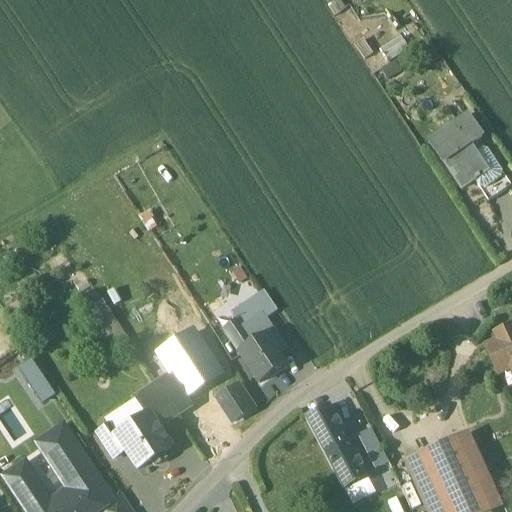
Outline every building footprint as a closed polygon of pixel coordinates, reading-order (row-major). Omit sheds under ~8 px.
[(466,118),(427,143),(444,168),(470,151),(483,143),(466,118)] [(470,151),(444,168),(462,195),(475,186),(476,185),(477,186),(481,183),(481,182),(488,177),(476,159),(470,151)] [(502,178),(488,156),(482,155),(476,159),(488,177),(481,182),(481,183),(477,186),(476,185),(475,186),(480,192),(485,193),(501,183),(502,178)] [(501,183),(485,193),(480,192),(479,193),(488,206),(511,190),(502,177),(502,178),(501,183)] [(264,296),(252,304),(262,319),(265,324),(277,316),(264,296)] [(88,309),(110,355),(129,346),(107,300),(88,309)] [(252,304),(232,318),(237,326),(242,332),(262,319),(252,304)] [(242,332),(237,326),(224,335),(239,358),(253,349),(242,332)] [(511,331),(496,339),(500,346),(487,352),(499,378),(511,372),(511,331)] [(279,346),(273,336),(267,340),(273,350),(279,346)] [(239,358),(259,389),(286,370),(280,361),(273,350),(267,340),(253,349),(239,358)] [(286,357),(279,346),(273,350),(280,361),(286,357)] [(214,398),(231,427),(258,412),(241,383),(214,398)] [(158,388),(137,402),(148,419),(149,418),(158,431),(178,419),(158,388)] [(348,446),(329,410),(306,423),(325,458),(346,447),(348,446)] [(117,439),(116,440),(126,455),(138,474),(171,452),(158,431),(149,418),(148,419),(117,439)] [(117,439),(111,430),(98,438),(114,463),(126,455),(116,440),(117,439)] [(5,481),(25,511),(102,511),(113,505),(112,504),(64,432),(38,449),(70,495),(52,507),(26,468),(5,481)] [(489,511),(457,442),(421,458),(445,511),(489,511)] [(356,466),(346,447),(325,458),(335,477),(356,466)] [(383,455),(357,467),(365,482),(392,472),(383,455)] [(356,466),(335,477),(344,493),(365,482),(357,467),(356,466)] [(131,511),(122,497),(112,504),(113,505),(102,511),(131,511)]
